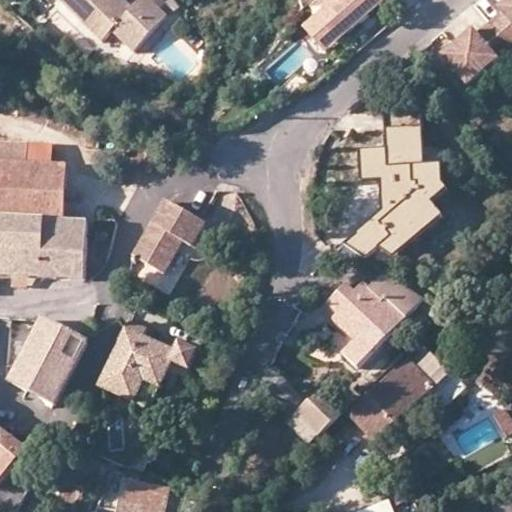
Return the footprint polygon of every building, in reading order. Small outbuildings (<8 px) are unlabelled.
[(61,0),(59,4),(102,45),(113,34),(130,15),(113,0),(61,0)] [(113,0),(130,15),(143,0),(113,0)] [(135,54),(168,19),(147,0),(143,0),(130,15),(113,34),(135,54)] [(180,10),(172,0),(171,0),(165,6),(173,15),(180,10)] [(324,14),(322,16),(341,39),(388,1),(386,0),(320,0),(324,4),(324,14)] [(511,3),(503,11),(506,15),(492,27),(511,51),(511,3)] [(341,39),(322,16),(306,29),(324,52),(341,39)] [(511,53),(511,51),(492,27),(479,37),(475,33),(445,59),(469,89),(511,53)] [(384,214),(345,246),(367,262),(372,257),(381,263),(440,214),(434,206),(450,194),(445,186),(442,155),(427,157),(423,114),(387,118),(388,153),(361,156),(363,186),(381,185),(384,214)] [(0,143),(0,163),(28,166),(29,146),(0,143)] [(28,166),(0,163),(0,275),(87,280),(89,223),(65,222),(69,168),(28,166)] [(211,226),(171,202),(137,259),(168,276),(187,246),(196,251),(211,226)] [(445,221),(440,214),(381,263),(387,268),(445,221)] [(360,371),(426,303),(387,275),(372,291),(366,286),(356,296),(348,289),(330,308),(363,341),(347,357),(360,371)] [(54,408),(88,344),(44,320),(12,384),(54,408)] [(130,322),(99,387),(150,412),(172,363),(191,371),(199,355),(180,345),(176,352),(145,337),(147,331),(130,322)] [(409,362),(352,417),(379,444),(435,389),(409,362)] [(323,438),(344,416),(324,398),(316,406),(312,402),(300,416),(301,417),(322,437),(323,438)] [(511,421),(506,413),(497,419),(511,440),(511,438),(511,421)] [(301,417),(292,426),(314,446),(322,437),(301,417)] [(0,484),(28,452),(0,429),(0,484)] [(315,446),(305,456),(317,468),(326,458),(315,446)] [(166,511),(171,490),(124,480),(118,511),(166,511)] [(245,506),(251,493),(238,488),(233,500),(245,506)] [(496,511),(511,511),(511,500),(495,508),(496,511)]
